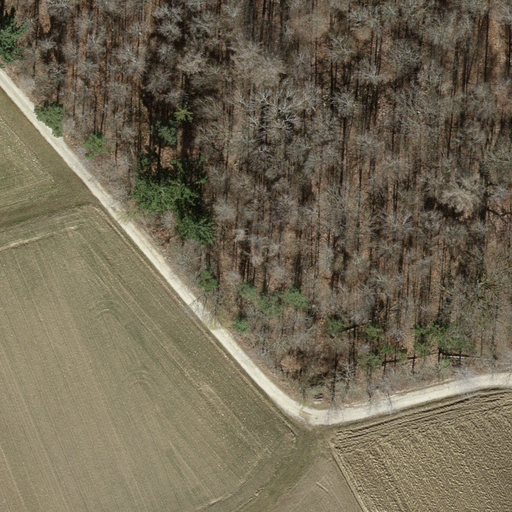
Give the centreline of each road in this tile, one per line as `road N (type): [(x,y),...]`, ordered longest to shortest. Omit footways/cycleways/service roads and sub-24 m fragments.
road 1 (track): [(511,380),(319,422),(297,416),(0,73)]
road 2 (track): [(481,0),(497,273),(511,349)]
